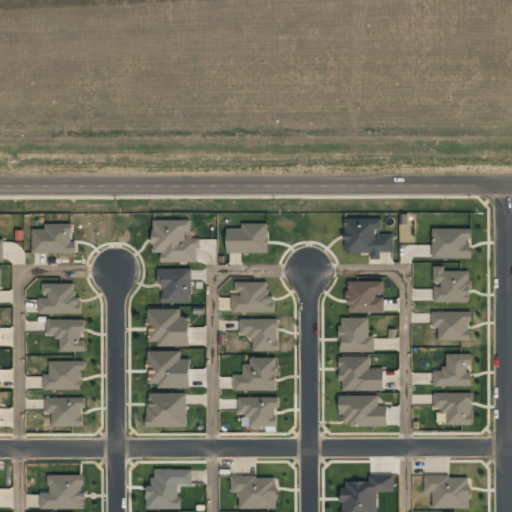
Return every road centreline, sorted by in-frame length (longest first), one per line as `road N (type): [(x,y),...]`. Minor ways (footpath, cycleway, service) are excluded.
road 1 (tertiary): [(511,179),(0,174)]
road 2 (residential): [(0,449),(507,446)]
road 3 (residential): [(507,511),(508,180)]
road 4 (residential): [(313,511),(309,267)]
road 5 (residential): [(117,269),(117,511)]
